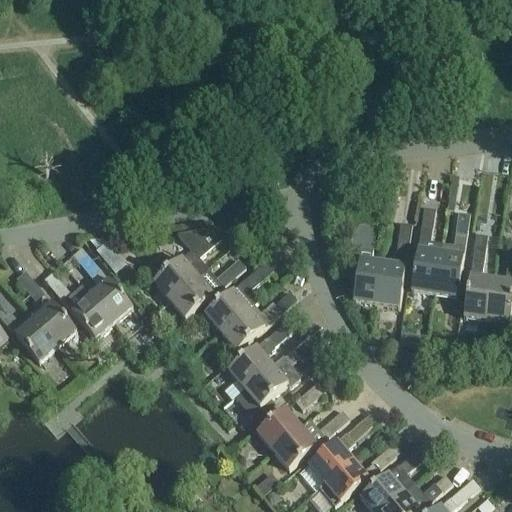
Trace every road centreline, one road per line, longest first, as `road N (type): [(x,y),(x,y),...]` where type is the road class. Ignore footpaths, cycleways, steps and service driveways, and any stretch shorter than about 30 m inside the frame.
road 1 (residential): [(511,459),(452,437),(381,386),(323,294),(303,201)]
road 2 (residential): [(0,238),(303,201)]
road 3 (residential): [(303,201),(311,180),(344,159),(511,138)]
